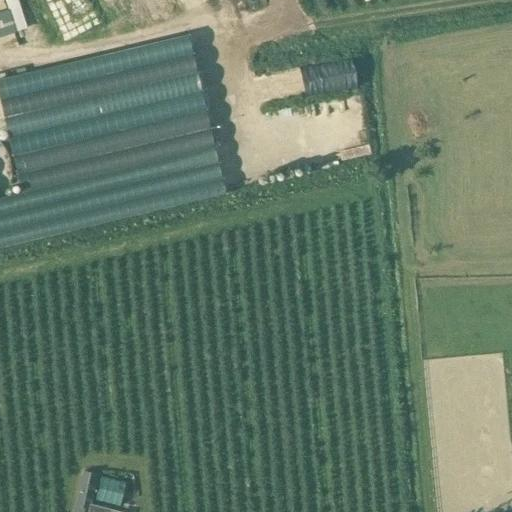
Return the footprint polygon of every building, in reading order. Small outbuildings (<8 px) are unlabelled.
[(0,11),(0,37),(19,31),(11,7),(0,11)] [(300,97),(365,84),(361,58),(295,70),(300,97)] [(363,131),(343,134),(345,144),(365,141),(363,131)] [(89,510),(88,511),(118,511),(91,505),(99,476),(84,472),(76,507),(89,510)] [(111,506),(124,508),(128,480),(99,476),(96,503),(102,504),(103,501),(112,503),(111,506)]
